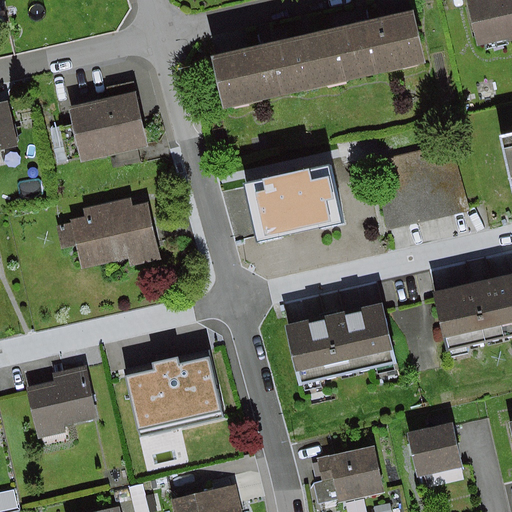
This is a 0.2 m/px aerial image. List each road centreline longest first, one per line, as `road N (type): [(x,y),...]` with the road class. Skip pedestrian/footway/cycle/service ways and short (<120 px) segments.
road 1 (residential): [(234,304),(511,240)]
road 2 (residential): [(234,304),(159,34)]
road 3 (residential): [(0,357),(234,304)]
road 4 (residential): [(292,511),(234,304)]
road 5 (residential): [(0,71),(159,34)]
road 6 (residential): [(159,34),(306,0)]
